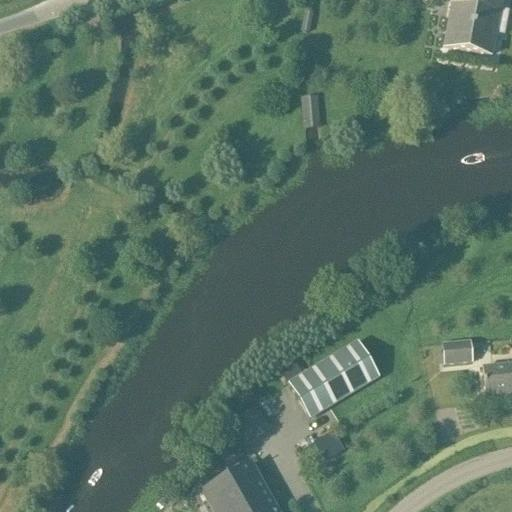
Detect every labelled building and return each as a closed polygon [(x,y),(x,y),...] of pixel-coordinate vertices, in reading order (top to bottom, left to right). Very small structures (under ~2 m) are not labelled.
[(451,0),(443,49),(489,57),(494,33),(499,35),(502,17),(497,16),(499,0),(451,0)] [(469,342),(441,345),(443,368),(471,365),(469,342)] [(288,386),(308,420),(377,379),(357,345),(302,378),(288,386)] [(293,364),(279,372),(287,384),(288,386),(302,378),(300,376),(293,364)] [(484,398),(511,395),(511,366),(481,370),(484,398)] [(251,441),(268,430),(256,410),(238,420),(251,441)] [(211,511),(274,511),(249,467),(201,494),(211,511)]
